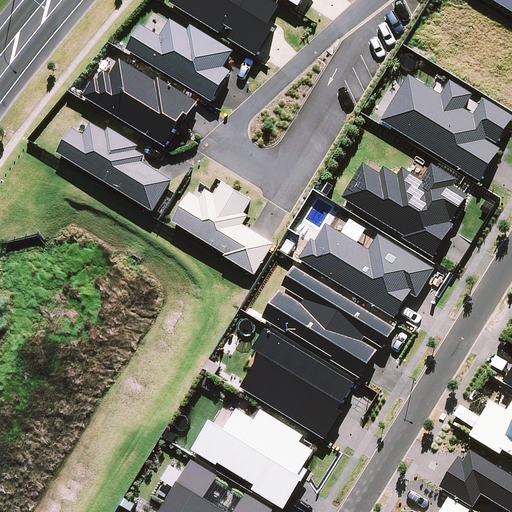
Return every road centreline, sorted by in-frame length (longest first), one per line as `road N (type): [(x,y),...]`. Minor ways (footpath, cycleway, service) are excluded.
road 1 (residential): [(372,7),(293,146),(273,164),(255,167),(236,153),(245,111),(338,28)]
road 2 (residential): [(511,256),(356,511)]
